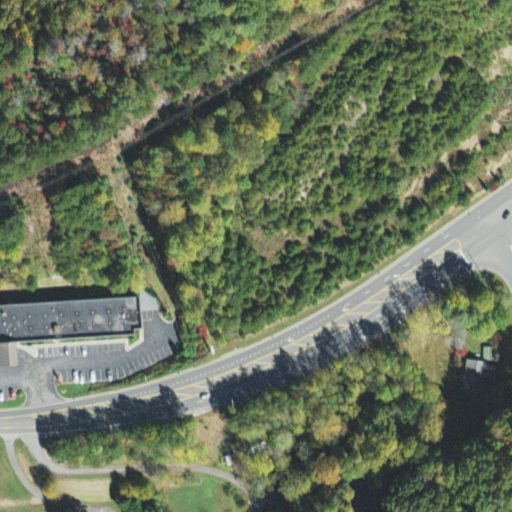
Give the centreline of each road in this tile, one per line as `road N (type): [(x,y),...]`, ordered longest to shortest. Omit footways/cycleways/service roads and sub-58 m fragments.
road 1 (primary): [(29,419),(156,398),(230,375),(342,322),(502,208)]
road 2 (residential): [(360,511),(354,487),(263,498),(215,469),(53,467),(37,456),(29,419)]
